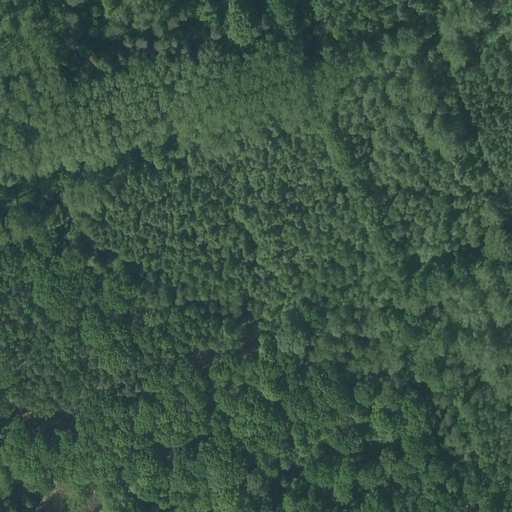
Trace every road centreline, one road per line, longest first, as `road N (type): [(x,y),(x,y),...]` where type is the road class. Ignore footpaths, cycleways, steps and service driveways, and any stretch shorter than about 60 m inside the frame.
road 1 (track): [(305,82),(398,278),(0,426)]
road 2 (track): [(0,196),(305,82),(266,0)]
road 3 (track): [(398,278),(508,511)]
